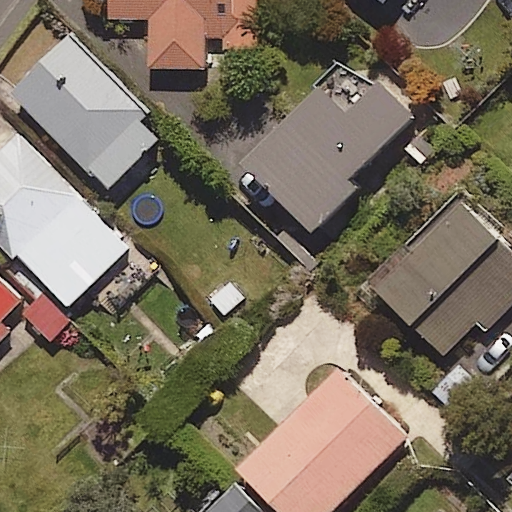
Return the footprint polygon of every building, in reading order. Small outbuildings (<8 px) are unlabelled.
[(111,0),(112,24),(148,24),(149,78),(208,77),(207,43),(226,42),(226,57),(263,56),(261,0),(111,0)] [(373,0),(385,8),(390,0),(373,0)] [(148,117),(70,42),(13,102),(111,196),(159,145),(139,126),(148,117)] [(413,123),(348,63),(243,178),(314,242),(358,194),(352,189),(413,123)] [(133,246),(18,139),(0,158),(0,246),(71,313),(133,246)] [(511,310),(511,258),(461,209),(375,297),(443,364),(478,329),(486,337),(511,310)] [(22,306),(0,284),(0,347),(11,336),(1,327),(22,306)] [(485,393),(459,369),(436,395),(462,419),(485,393)] [(338,511),(409,443),(342,374),(238,475),(274,511),(338,511)] [(261,511),(237,487),(210,511),(261,511)]
